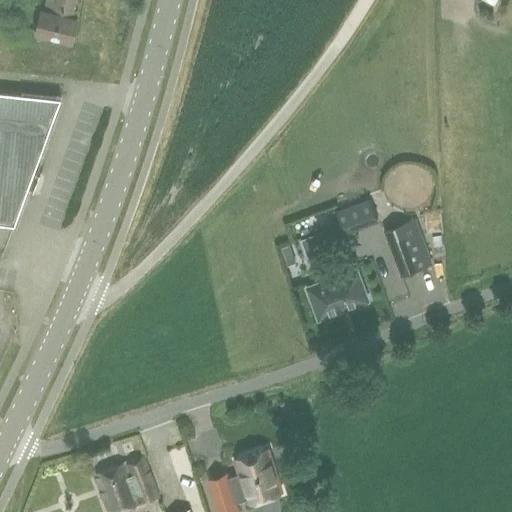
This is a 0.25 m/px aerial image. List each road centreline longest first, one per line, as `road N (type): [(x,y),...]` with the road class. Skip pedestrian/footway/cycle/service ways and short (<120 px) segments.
road 1 (unclassified): [(511,288),(270,379),(0,459)]
road 2 (tertiary): [(0,454),(106,213),(170,0)]
